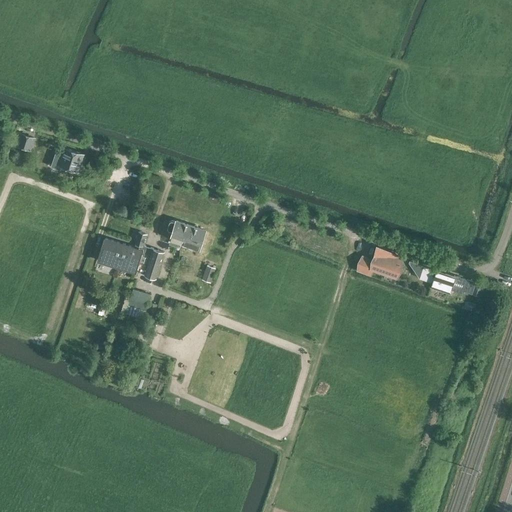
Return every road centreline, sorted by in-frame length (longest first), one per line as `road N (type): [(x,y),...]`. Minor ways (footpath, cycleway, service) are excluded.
road 1 (unclassified): [(0,116),(478,271)]
road 2 (track): [(264,511),(358,234)]
road 3 (track): [(391,63),(511,75)]
